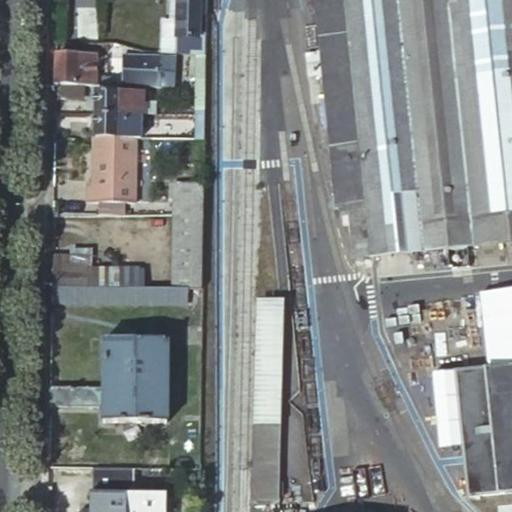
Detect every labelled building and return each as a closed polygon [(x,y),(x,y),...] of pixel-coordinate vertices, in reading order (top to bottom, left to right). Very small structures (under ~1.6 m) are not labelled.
[(195,55),(206,56),(206,37),(199,36),(199,0),(177,0),(176,55),(195,55)] [(511,0),(314,0),(334,202),(347,199),(353,255),(511,244),(511,0)] [(83,86),(94,86),(94,56),(54,55),(54,85),(57,85),(83,86)] [(194,115),(205,115),(206,56),(195,55),(194,115)] [(128,57),(127,87),(174,88),(176,59),(128,57)] [(83,86),(57,85),(57,97),(83,98),(83,86)] [(93,113),(116,114),(136,114),(137,92),(126,92),(126,99),(115,98),(116,91),(93,91),(93,113)] [(93,113),(92,139),(130,139),(131,126),(136,126),(137,119),(130,119),(130,121),(116,122),(116,114),(93,113)] [(194,141),(205,141),(205,115),(194,115),(194,141)] [(133,202),(135,140),(130,139),(92,139),(91,186),(85,186),(85,201),(133,202)] [(204,186),(175,185),(174,217),(204,218),(204,186)] [(185,292),(203,292),(204,218),(174,217),(172,292),(185,292)] [(51,269),(51,288),(90,289),(135,291),(135,271),(91,270),(91,259),(51,258),(51,269)] [(90,289),(51,288),(51,304),(185,307),(185,292),(172,292),(135,291),(90,289)] [(475,359),(511,357),(511,293),(493,294),(494,319),(473,320),(475,359)] [(249,499),(276,500),(284,297),(256,296),(249,499)] [(102,381),(50,380),(49,406),(101,407),(101,424),(166,424),(166,341),(103,340),(102,381)] [(511,493),(511,366),(453,373),(468,498),(511,493)] [(168,456),(167,472),(200,473),(201,418),(184,417),(183,456),(168,456)] [(133,471),(93,469),(91,494),(89,494),(88,511),(163,511),(164,495),(132,494),(133,471)] [(164,495),(163,511),(176,511),(177,496),(164,495)]
